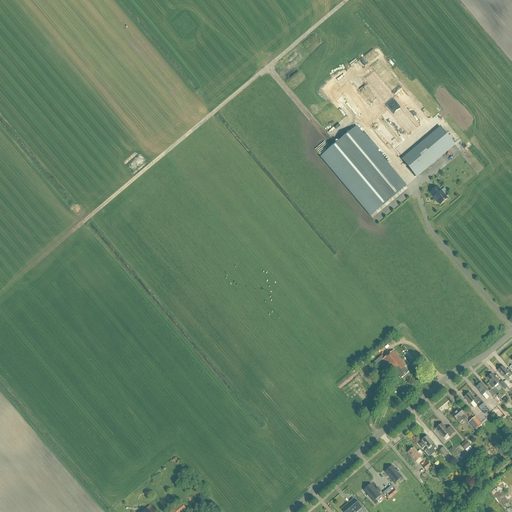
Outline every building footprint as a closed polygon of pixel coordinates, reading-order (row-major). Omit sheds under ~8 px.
[(366,54),(371,60),(377,54),(372,49),(366,54)] [(344,73),(336,81),(338,84),(347,76),(344,73)] [(406,187),(356,127),(321,157),(371,216),(406,187)] [(405,163),(417,177),(455,145),(440,128),(406,157),(409,160),(405,163)] [(438,200),(441,204),(447,199),(437,187),(430,193),(432,196),(432,195),(434,197),(434,198),(436,201),(438,200)] [(382,361),(389,369),(392,372),(393,371),(396,375),(397,374),(401,379),(408,373),(404,368),(407,366),(393,351),(382,361)] [(503,367),(498,371),(504,378),(506,375),(509,378),(511,376),(511,377),(511,375),(511,372),(509,369),(507,371),(503,367)] [(487,378),(490,382),(488,385),(492,389),(499,383),(492,374),(487,378)] [(476,387),(483,396),(485,394),(489,398),(492,396),(493,397),(495,395),(491,390),(488,392),(481,383),(476,387)] [(359,394),(368,404),(375,398),(366,388),(359,394)] [(477,406),(481,411),(486,407),(477,397),(474,399),(469,393),(464,397),(470,404),(473,401),(475,403),(476,403),(477,405),(477,406)] [(376,415),(384,417),(387,407),(379,405),(376,415)] [(464,415),(459,409),(452,415),(459,424),(463,420),(463,419),(465,417),(463,415),(464,415)] [(475,417),(469,422),(475,430),(482,425),(475,417)] [(447,430),(442,424),(436,429),(443,438),(447,435),(450,437),(455,433),(450,427),(447,430)] [(425,451),(430,457),(436,452),(434,449),(436,447),(433,444),(434,444),(427,436),(421,441),(427,449),(425,451)] [(461,445),(467,452),(472,448),(466,441),(461,445)] [(439,451),(445,458),(449,454),(444,447),(439,451)] [(410,451),(407,453),(415,462),(421,457),(420,456),(422,454),(420,451),(418,453),(413,448),(411,450),(410,450),(410,451)] [(460,462),(466,456),(460,449),(454,455),(460,462)] [(427,463),(422,467),(426,471),(431,467),(427,463)] [(385,472),(395,484),(402,478),(392,466),(385,472)] [(436,470),(433,473),(435,476),(436,475),(441,481),(444,479),(436,470)] [(364,490),(363,491),(373,502),(381,496),(371,484),(371,485),(364,491),(364,490)] [(388,499),(397,492),(396,490),(387,497),(388,499)] [(346,506),(341,510),(343,511),(354,511),(355,511),(357,511),(361,508),(354,499),(348,504),(348,505),(346,506)] [(181,503),(174,510),(175,511),(183,505),(181,503)]
